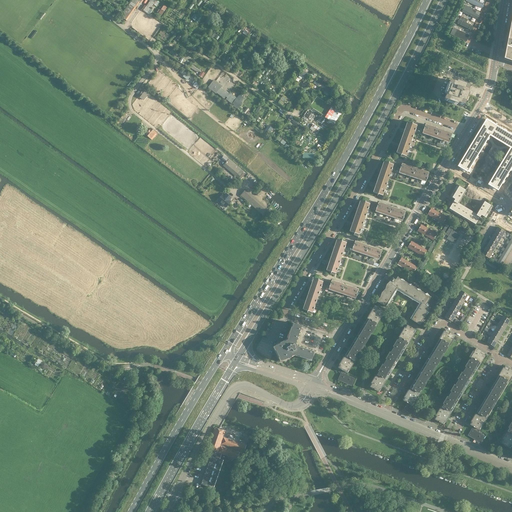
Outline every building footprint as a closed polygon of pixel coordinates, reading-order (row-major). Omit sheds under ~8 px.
[(150,9),(156,0),(155,0),(150,0),(150,2),(149,2),(147,6),(143,11),(149,15),(152,10),(150,9)] [(466,0),(466,1),(481,8),(482,8),(483,6),(483,5),(476,1),(476,0),(466,0)] [(131,11),(135,6),(135,5),(131,2),(124,13),(129,17),(132,12),(131,11)] [(159,10),(158,13),(162,15),(167,8),(164,6),(160,11),(159,10)] [(464,8),(462,12),(476,19),(478,15),(475,14),(476,11),(468,7),(467,10),(464,8)] [(467,20),(461,17),(457,24),(470,30),(472,26),(466,23),(467,20)] [(247,37),(250,33),(251,31),(249,30),(249,29),(248,28),(247,29),(246,28),(243,33),(247,37)] [(469,35),(457,30),(454,36),(466,42),(469,35)] [(186,60),(181,58),(179,62),(184,65),(186,66),(189,62),(185,60),(186,60)] [(208,87),(216,94),(217,92),(224,98),(226,97),(227,98),(230,95),(228,93),(227,94),(220,88),(221,87),(213,81),(208,87)] [(446,92),(444,100),(455,104),(456,103),(463,106),(467,94),(466,94),(469,86),(457,82),(457,83),(449,81),(445,92),(446,92)] [(139,97),(143,100),(148,94),(144,90),(139,97)] [(232,96),(231,94),(230,95),(227,98),(226,99),(232,104),(237,98),(233,95),(232,96)] [(240,95),(237,98),(232,104),(234,105),(233,106),(242,112),(246,107),(242,103),(241,104),(240,103),(244,98),(240,95)] [(328,121),(334,125),(342,112),(331,106),(325,117),(329,119),(328,121)] [(486,120),(458,167),(467,172),(490,134),(511,147),(493,178),(492,178),(488,185),(497,190),(511,166),(511,136),(499,128),(498,129),(495,126),(486,120)] [(407,122),(404,130),(402,138),(411,141),(415,129),(417,124),(412,122),(412,123),(411,124),(407,122)] [(425,124),(424,126),(422,132),(422,133),(435,138),(439,129),(425,124)] [(315,132),(315,133),(317,134),(319,131),(318,131),(320,129),(317,127),(313,125),(312,125),(310,129),(312,130),(312,131),(313,132),(313,131),(314,132),(315,132)] [(156,133),(151,129),(146,135),(151,139),(156,133)] [(435,138),(443,140),(449,143),(450,140),(450,141),(450,139),(452,134),(439,129),(435,138)] [(283,140),(279,137),(278,137),(276,140),(279,143),(279,142),(287,148),(289,146),(283,140)] [(402,138),(396,153),(400,155),(400,156),(400,157),(405,158),(411,141),(402,138)] [(311,150),(310,154),(305,154),(304,158),(314,160),(316,151),(311,150)] [(241,170),(229,160),(227,162),(226,162),(226,163),(224,166),(236,176),(241,170)] [(384,162),(381,170),(378,177),(387,180),(391,169),(392,169),(394,163),(389,161),(388,162),(388,163),(384,162)] [(401,164),(401,166),(399,171),(399,172),(412,177),(415,168),(401,164)] [(415,168),(412,177),(426,182),(426,179),(427,179),(427,178),(429,173),(415,168)] [(378,177),(373,193),(377,194),(377,195),(377,196),(382,197),(387,180),(378,177)] [(265,189),(263,187),(261,185),(254,193),(258,196),(265,189)] [(453,191),(450,196),(454,199),(453,201),(457,204),(458,202),(462,196),(465,190),(457,185),(453,191)] [(246,190),(241,196),(262,215),(268,209),(246,190)] [(224,197),(222,195),(221,197),(220,197),(219,198),(219,199),(218,200),(226,207),(230,202),(229,201),(231,198),(226,194),(224,197)] [(360,201),(357,209),(355,216),(364,219),(368,207),(370,202),(366,200),(365,201),(365,202),(360,201)] [(453,201),(448,209),(475,226),(480,217),(476,215),(474,214),(459,205),(457,204),(453,201)] [(477,213),(476,215),(480,217),(481,215),(481,216),(485,218),(486,218),(489,212),(493,206),(484,201),(480,207),(477,213)] [(378,204),(376,210),(375,211),(389,216),(392,207),(378,202),(378,204)] [(389,216),(395,218),(402,220),(403,218),(404,217),(403,217),(405,212),(392,207),(389,216)] [(431,208),(427,214),(432,217),(436,211),(431,208)] [(436,211),(432,217),(438,221),(441,214),(436,211)] [(441,214),(438,221),(443,224),(446,218),(441,214)] [(355,216),(350,232),(354,233),(353,234),(354,234),(354,235),(358,237),(364,219),(355,216)] [(421,225),(417,231),(422,234),(426,228),(421,225)] [(459,231),(450,226),(445,234),(448,236),(447,239),(455,244),(460,235),(457,234),(459,231)] [(498,227),(495,233),(502,237),(505,232),(498,227)] [(426,228),(422,234),(428,237),(431,231),(426,228)] [(431,231),(428,237),(433,240),(437,234),(431,231)] [(495,233),(492,238),(499,242),(502,237),(495,233)] [(492,238),(489,243),(496,248),(499,242),(492,238)] [(337,239),(334,247),(332,255),(341,258),(345,247),(347,241),(342,239),(342,240),(341,240),(341,241),(337,239)] [(354,243),(352,249),(352,250),(365,255),(368,246),(355,241),(354,243)] [(411,241),(407,247),(413,250),(416,244),(411,241)] [(489,243),(486,248),(493,253),(496,248),(489,243)] [(416,244),(413,250),(418,254),(422,247),(416,244)] [(365,255),(372,257),(379,259),(379,257),(380,257),(380,256),(382,251),(368,246),(365,255)] [(422,247),(418,254),(423,257),(427,251),(422,247)] [(493,253),(486,248),(483,254),(490,258),(493,253)] [(332,255),(326,270),(330,272),(330,273),(330,274),(335,275),(335,274),(341,258),(332,255)] [(401,258),(397,264),(403,267),(406,261),(401,258)] [(406,261),(403,267),(408,270),(411,264),(406,261)] [(411,264),(408,270),(413,273),(417,267),(411,264)] [(380,297),(376,301),(385,307),(388,302),(389,300),(393,294),(395,295),(395,293),(394,292),(396,288),(405,293),(403,295),(406,296),(406,295),(413,298),(412,300),(414,301),(415,300),(421,303),(419,307),(417,306),(416,308),(417,309),(414,316),(412,315),(411,317),(412,318),(411,320),(420,325),(422,320),(425,317),(427,312),(430,308),(428,307),(429,305),(427,304),(431,297),(426,295),(422,292),(418,290),(414,287),(409,285),(406,282),(401,280),(397,277),(395,280),(393,279),(390,278),(389,282),(386,285),(385,289),(381,293),(380,297)] [(313,278),(311,286),(308,294),(317,297),(321,285),(323,280),(319,278),(318,279),(318,280),(313,278)] [(331,282),(329,288),(328,289),(342,294),(345,285),(331,280),(331,282)] [(342,294),(349,296),(355,298),(356,296),(357,295),(358,290),(345,285),(342,294)] [(461,291),(457,296),(464,300),(468,295),(464,293),(461,291)] [(308,294),(303,309),(307,311),(306,312),(307,312),(307,313),(311,314),(317,297),(308,294)] [(457,296),(454,302),(461,306),(464,300),(457,296)] [(454,302),(451,307),(458,311),(461,306),(454,302)] [(374,306),(367,318),(377,324),(384,312),(379,309),(378,308),(374,306)] [(451,307),(448,312),(455,316),(458,311),(451,307)] [(448,312),(445,317),(452,321),(455,316),(448,312)] [(503,316),(500,321),(507,325),(510,320),(503,316)] [(367,318),(360,330),(369,336),(377,324),(367,318)] [(500,321),(496,326),(503,330),(507,325),(500,321)] [(273,347),(281,361),(294,354),(311,360),(313,353),(310,352),(310,350),(306,349),(306,350),(296,347),(295,348),(293,341),(295,341),(297,334),(299,334),(300,330),(299,330),(300,326),(293,324),(287,340),(273,347)] [(406,325),(399,337),(408,343),(416,331),(412,328),(411,328),(406,325)] [(496,326),(493,331),(500,336),(503,330),(496,326)] [(360,330),(352,343),(362,348),(369,336),(360,330)] [(439,338),(449,344),(450,345),(453,340),(452,339),(454,335),(446,330),(445,332),(444,332),(439,338)] [(493,331),(490,337),(497,341),(500,336),(493,331)] [(399,337),(391,349),(401,355),(408,343),(399,337)] [(490,337),(487,342),(494,347),(497,341),(490,337)] [(439,338),(432,351),(442,356),(449,344),(439,338)] [(352,343),(345,355),(354,361),(362,348),(352,343)] [(476,348),(471,357),(480,363),(484,356),(485,353),(476,348)] [(391,349),(384,362),(393,368),(401,355),(391,349)] [(432,351),(425,363),(434,369),(442,356),(432,351)] [(337,367),(340,369),(346,372),(347,373),(354,361),(345,355),(337,367)] [(471,357),(463,370),(473,375),(480,363),(471,357)] [(384,362),(376,374),(386,380),(393,368),(384,362)] [(425,363),(417,375),(427,381),(434,369),(425,363)] [(504,368),(500,375),(510,381),(511,381),(511,378),(511,369),(506,367),(505,369),(504,368)] [(463,370),(457,380),(466,386),(473,375),(463,370)] [(344,375),(341,373),(338,380),(344,383),(348,376),(344,374),(344,375)] [(376,374),(369,386),(374,389),(373,389),(375,390),(375,389),(379,392),(386,380),(376,374)] [(417,375),(410,387),(419,393),(427,381),(417,375)] [(500,375),(493,387),(502,393),(510,381),(500,375)] [(348,376),(344,383),(351,385),(354,378),(348,376)] [(457,380),(448,394),(458,400),(466,386),(457,380)] [(410,387),(402,400),(408,403),(412,405),(419,393),(410,387)] [(493,387),(485,400),(495,405),(502,393),(493,387)] [(448,394),(441,406),(451,412),(458,400),(448,394)] [(485,400),(478,411),(488,417),(495,405),(485,400)] [(408,403),(404,409),(410,413),(414,406),(412,405),(408,403)] [(414,406),(410,413),(416,417),(420,410),(414,406)] [(441,406),(434,419),(438,421),(438,422),(439,422),(443,424),(451,412),(441,406)] [(478,411),(474,418),(470,424),(474,426),(480,430),(488,417),(478,411)] [(480,430),(474,426),(472,429),(468,435),(475,439),(479,432),(478,432),(480,430)] [(215,428),(210,442),(208,449),(213,451),(211,457),(210,457),(201,484),(207,486),(207,487),(213,490),(223,460),(220,459),(222,454),(228,456),(227,458),(233,460),(233,458),(236,459),(239,453),(242,454),(243,452),(246,445),(247,442),(240,440),(239,442),(238,443),(233,441),(233,439),(228,437),(227,439),(223,437),(225,431),(215,428)] [(511,432),(508,430),(501,442),(507,446),(510,448),(511,445),(511,432)] [(485,436),(479,432),(475,439),(481,443),(485,436)] [(501,442),(498,447),(504,451),(507,446),(501,442)]
